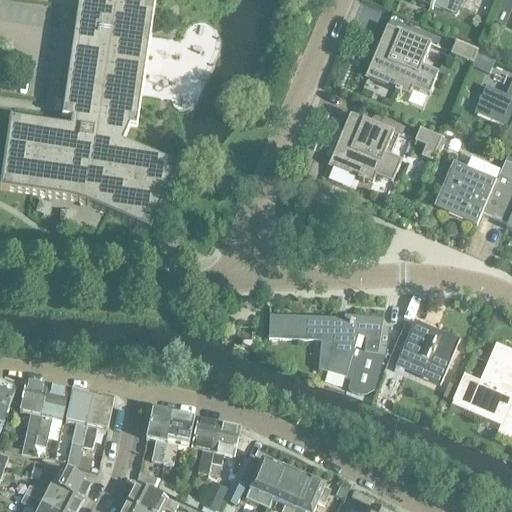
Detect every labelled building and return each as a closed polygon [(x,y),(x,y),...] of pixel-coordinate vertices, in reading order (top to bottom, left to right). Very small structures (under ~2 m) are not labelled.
[(90,0),(89,9),(80,8),(62,132),(71,133),(70,142),(11,134),(11,133),(9,132),(0,196),(0,204),(62,214),(67,214),(70,215),(76,216),(79,217),(84,219),(87,220),(92,222),(150,247),(179,180),(177,179),(177,180),(122,157),(129,141),(136,142),(140,110),(142,110),(150,51),(149,51),(153,18),(147,17),(145,1),(148,0),(90,0)] [(417,0),(457,17),(464,0),(417,0)] [(421,68),(430,46),(431,45),(412,37),(411,37),(399,32),(399,33),(386,28),(379,45),(378,45),(376,49),(377,50),(365,79),(395,91),(394,94),(399,96),(400,94),(409,97),(412,90),(429,97),(438,74),(421,68)] [(456,43),(450,56),(473,66),(478,53),(456,43)] [(486,88),(474,115),(509,130),(509,132),(511,133),(511,82),(506,97),(486,88)] [(390,158),(399,136),(400,135),(375,125),(363,120),(362,121),(350,116),(342,133),(340,138),(328,167),(358,179),(357,182),(363,184),(364,181),(372,185),(375,178),(392,185),(401,162),(390,158)] [(419,130),(414,143),(425,148),(421,159),(432,163),(442,139),(419,130)] [(462,221),(476,227),(481,216),(494,221),(511,182),(511,179),(511,158),(507,156),(500,171),(471,159),(466,171),(454,166),(436,208),(463,220),(462,221)] [(511,182),(494,221),(507,227),(505,230),(511,232),(511,182)] [(364,396),(368,396),(370,394),(372,392),(373,391),(374,390),(375,388),(383,361),(354,353),(358,337),(366,340),(364,354),(380,357),(381,322),(343,317),(343,323),(270,318),(269,340),(320,343),(318,371),(346,380),(345,383),(345,386),(346,388),(347,390),(349,391),(351,393),(353,394),(356,395),(359,396),(361,396),(364,396)] [(420,379),(440,388),(460,342),(414,322),(398,360),(423,371),(420,379)] [(488,366),(493,368),(485,387),(464,378),(453,404),(501,425),(496,437),(509,443),(511,437),(511,407),(511,403),(511,353),(496,347),(488,366)] [(0,382),(0,423),(4,425),(19,387),(4,381),(2,384),(0,382)] [(30,416),(21,457),(32,459),(34,448),(35,448),(48,388),(26,383),(22,404),(19,414),(30,416)] [(48,388),(35,448),(46,450),(52,421),(62,424),(68,393),(48,388)] [(75,427),(66,466),(77,469),(93,398),(72,394),(65,424),(75,427)] [(97,431),(107,433),(114,403),(93,398),(80,457),(77,469),(85,472),(90,450),(93,451),(97,431)] [(163,466),(174,416),(152,411),(146,441),(155,443),(151,464),(163,466)] [(174,416),(163,466),(173,468),(178,448),(188,451),(195,420),(174,416)] [(197,475),(208,478),(219,426),(198,421),(192,451),(202,454),(197,475)] [(234,461),(240,430),(219,426),(208,478),(205,489),(216,491),(223,458),(234,461)] [(0,456),(0,470),(4,472),(8,459),(0,456)] [(244,503),(254,507),(265,511),(268,511),(273,502),(286,471),(262,460),(244,503)] [(256,468),(244,463),(232,490),(243,495),(256,468)] [(51,487),(82,503),(91,485),(60,469),(45,466),(43,474),(56,477),(51,487)] [(286,471),(273,502),(285,507),(282,511),(295,511),(309,481),(286,471)] [(160,482),(139,474),(138,482),(156,489),(158,490),(160,482)] [(309,481),(295,511),(314,511),(318,504),(324,506),(329,493),(324,491),(325,488),(309,481)] [(162,483),(160,482),(158,490),(179,501),(181,492),(178,491),(162,484),(162,483)] [(135,486),(126,503),(143,511),(162,511),(163,510),(166,511),(175,511),(178,507),(168,502),(135,486)] [(25,496),(55,511),(77,511),(82,503),(51,487),(46,497),(29,488),(25,496)] [(370,511),(394,511),(354,493),(351,500),(371,510),(370,511)] [(55,511),(25,496),(20,505),(34,511),(55,511)] [(188,497),(184,504),(197,510),(200,503),(188,497)] [(143,511),(126,503),(122,511),(143,511)]
